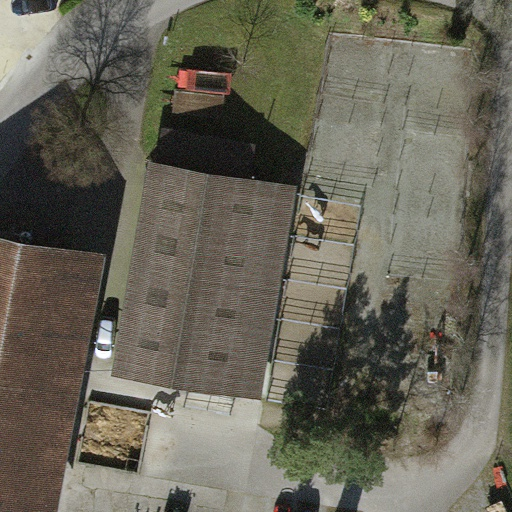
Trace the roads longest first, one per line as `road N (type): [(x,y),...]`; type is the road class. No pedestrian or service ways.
road 1 (track): [(0,166),(73,200),(120,239),(96,386),(185,401),(250,470),(367,490),(428,490),(470,459),(488,400),(511,68)]
road 2 (unclassified): [(0,141),(108,22),(145,0)]
